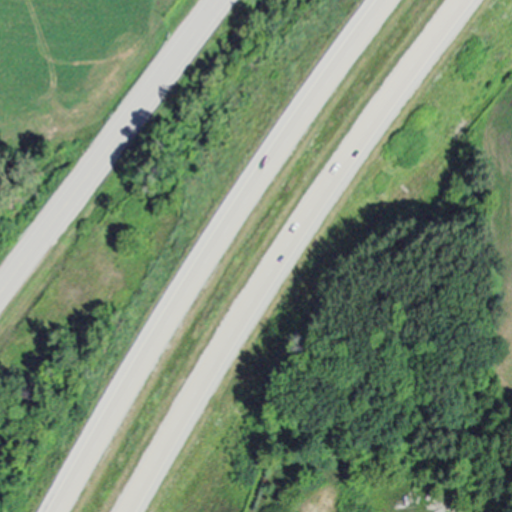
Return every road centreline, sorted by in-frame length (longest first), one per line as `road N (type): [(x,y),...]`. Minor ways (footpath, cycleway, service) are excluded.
road 1 (trunk): [(130,511),(347,167),(470,0)]
road 2 (trunk): [(390,0),(204,267),(62,511)]
road 3 (tertiary): [(0,297),(220,0)]
